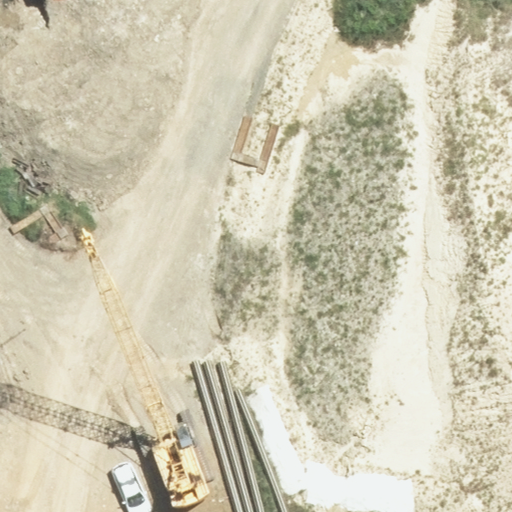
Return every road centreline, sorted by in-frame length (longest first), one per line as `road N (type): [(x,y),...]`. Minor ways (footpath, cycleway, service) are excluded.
road 1 (unknown): [(0,81),(128,511)]
road 2 (unknown): [(511,426),(74,331)]
